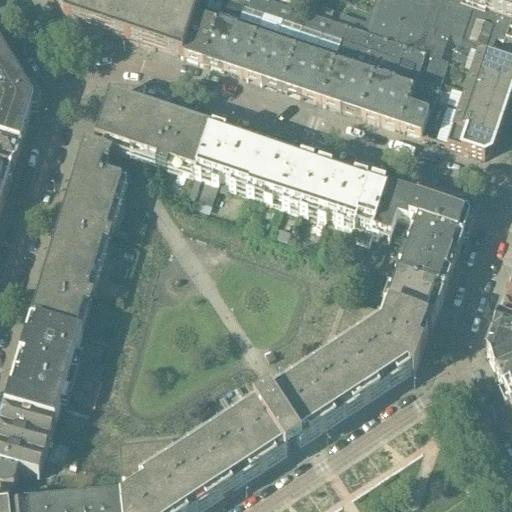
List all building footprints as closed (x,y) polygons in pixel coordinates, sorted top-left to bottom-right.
[(196,6),(179,0),(51,0),(63,23),(178,62),(196,6)] [(201,69),(223,0),(203,0),(182,63),(201,69)] [(244,0),(223,0),(201,69),(219,75),(244,0)] [(240,82),(265,7),(244,0),(219,75),(240,82)] [(300,4),(289,0),(280,0),(278,7),(296,14),(300,4)] [(407,0),(375,0),(367,28),(364,39),(383,45),(393,49),(407,0)] [(471,11),(474,0),(407,0),(393,49),(403,52),(424,59),(446,66),(452,47),(458,49),(471,11)] [(511,45),(511,0),(474,0),(471,11),(458,49),(478,56),(477,59),(497,66),(505,43),(511,45)] [(285,13),(269,8),(265,7),(240,82),(260,89),(285,13)] [(280,96),(305,20),(285,13),(260,89),(280,96)] [(364,39),(367,28),(338,18),(335,30),(344,33),(364,39)] [(299,102),(324,26),(305,20),(280,96),(299,102)] [(344,33),(335,30),(324,26),(299,102),(318,109),(344,33)] [(338,115),(364,39),(344,33),(318,109),(338,115)] [(358,122),(383,45),(364,39),(338,115),(358,122)] [(511,70),(511,45),(505,43),(497,66),(511,70)] [(378,129),(403,52),(393,49),(383,45),(358,122),(378,129)] [(424,59),(403,52),(378,129),(397,135),(406,112),(424,59)] [(33,109),(25,97),(0,55),(0,146),(20,153),(33,109)] [(427,119),(439,85),(446,66),(424,59),(406,112),(397,135),(420,143),(427,119)] [(511,70),(497,66),(477,59),(471,77),(511,91),(511,70)] [(508,110),(511,98),(511,91),(471,77),(465,96),(508,110)] [(502,129),(508,110),(465,96),(458,114),(502,129)] [(194,180),(209,135),(109,102),(94,146),(194,180)] [(496,148),(502,129),(458,114),(452,133),(496,148)] [(491,161),(496,148),(452,133),(446,152),(484,164),(491,161)] [(232,191),(246,147),(209,135),(194,180),(194,183),(201,186),(202,181),(214,185),(213,190),(219,192),(220,187),(232,191)] [(20,153),(0,146),(0,167),(14,171),(20,153)] [(299,221),(316,171),(246,147),(232,191),(230,195),(235,197),(237,193),(248,196),(246,203),(299,221)] [(83,150),(66,209),(111,223),(121,187),(99,180),(106,157),(83,150)] [(0,194),(7,197),(14,171),(0,167),(0,194)] [(352,238),(369,188),(316,171),(299,221),(352,238)] [(193,206),(200,186),(194,184),(187,204),(193,206)] [(197,207),(211,211),(217,192),(204,188),(197,207)] [(386,194),(369,188),(352,238),(350,245),(367,251),(369,244),(371,239),(386,194)] [(386,194),(371,239),(369,244),(376,246),(378,242),(387,245),(394,225),(411,231),(461,248),(468,227),(465,220),(386,194)] [(66,209),(48,267),(93,280),(111,223),(66,209)] [(461,248),(411,231),(409,238),(414,240),(407,260),(402,259),(397,273),(402,275),(398,284),(444,299),(461,248)] [(48,267),(31,325),(76,338),(93,280),(48,267)] [(444,299),(398,284),(384,320),(422,335),(422,336),(430,339),(444,299)] [(511,308),(504,305),(498,325),(511,329),(511,308)] [(299,455),(410,383),(413,384),(427,345),(420,342),(422,336),(422,335),(384,320),(347,306),(327,357),(338,361),(174,468),(172,444),(117,450),(122,499),(123,511),(212,511),(287,464),(282,457),(295,448),(299,455)] [(81,340),(76,338),(31,325),(14,381),(65,396),(81,340)] [(511,329),(498,325),(486,359),(495,378),(511,370),(511,329)] [(511,370),(495,378),(502,395),(511,390),(511,370)] [(14,381),(4,415),(54,430),(65,396),(14,381)] [(511,390),(502,395),(511,418),(511,390)] [(89,415),(64,407),(62,413),(87,421),(89,415)] [(4,415),(0,427),(0,432),(49,448),(54,430),(4,415)] [(0,432),(0,451),(44,465),(49,448),(0,432)] [(75,467),(79,454),(58,448),(54,460),(75,467)] [(465,449),(456,453),(459,462),(469,458),(465,449)] [(44,465),(0,451),(0,494),(2,495),(15,494),(20,477),(39,483),(44,465)] [(123,511),(122,499),(63,505),(63,511),(123,511)]
